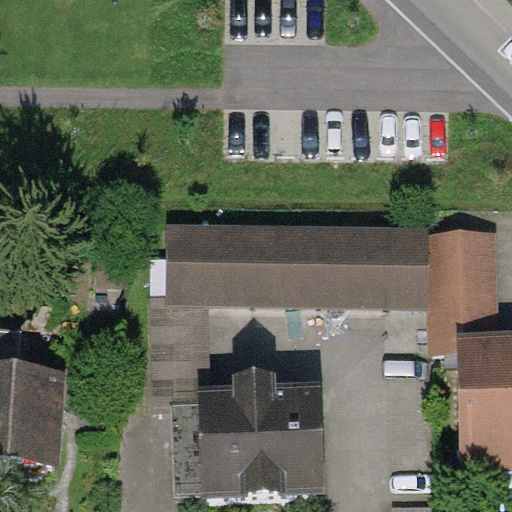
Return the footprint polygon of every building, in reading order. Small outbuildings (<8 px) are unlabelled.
[(424,235),(168,231),(167,308),(428,315),(424,242),(424,235)] [(424,242),(428,315),(429,343),(501,339),(496,238),(424,242)] [(316,399),(214,400),(211,310),(150,309),(152,419),(172,418),(175,509),(324,504),(316,399)] [(511,341),(455,343),(459,481),(511,479),(511,341)] [(0,471),(57,473),(60,379),(0,376),(0,471)]
